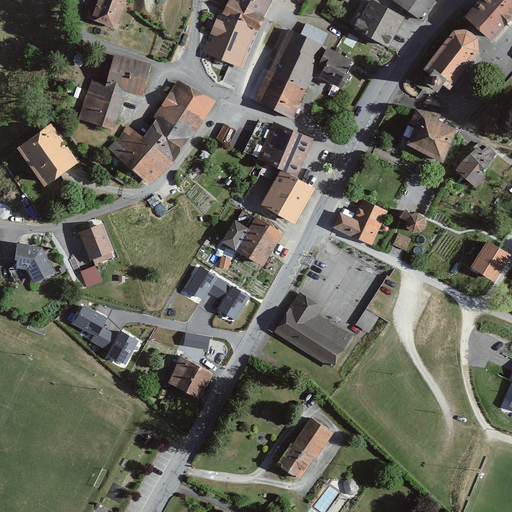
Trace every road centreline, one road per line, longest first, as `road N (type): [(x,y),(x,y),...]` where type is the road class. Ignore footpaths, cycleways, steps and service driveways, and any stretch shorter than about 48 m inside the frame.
road 1 (tertiary): [(155,511),(351,153)]
road 2 (unclassified): [(351,153),(190,74),(198,0)]
road 3 (tertiary): [(351,153),(427,30),(456,0)]
